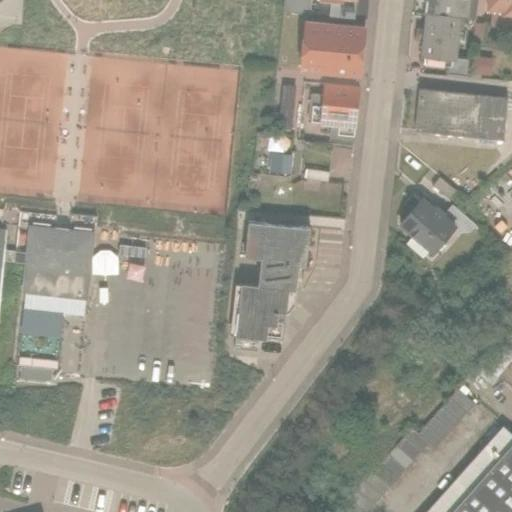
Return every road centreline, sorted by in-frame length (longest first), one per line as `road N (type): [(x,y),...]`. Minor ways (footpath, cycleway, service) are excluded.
road 1 (residential): [(192,510),(363,276),(393,0)]
road 2 (residential): [(0,451),(147,485),(192,510)]
